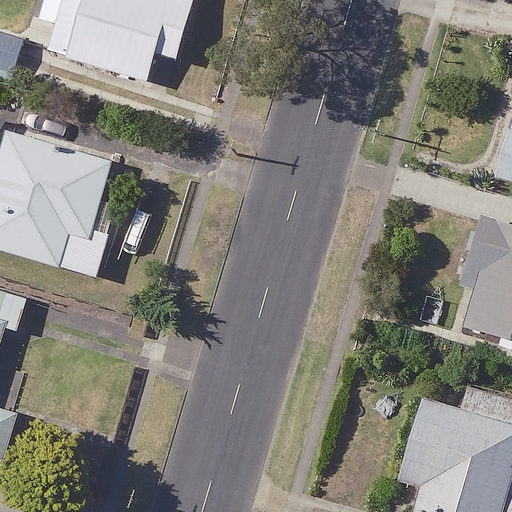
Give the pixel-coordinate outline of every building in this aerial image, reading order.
[(47,0),(42,18),(57,23),(49,50),(149,81),(158,52),(179,59),(197,0),(47,0)] [(25,41),(0,32),(0,80),(11,84),(25,41)] [(511,119),(495,173),(511,178),(511,119)] [(0,247),(96,274),(106,236),(94,233),(114,158),(8,129),(0,157),(0,247)] [(511,227),(482,219),(463,283),(479,288),(468,324),(511,336),(511,227)] [(0,346),(16,294),(0,289),(0,461),(4,463),(19,412),(0,405),(0,346)] [(511,511),(511,400),(468,388),(463,408),(422,397),(401,478),(423,484),(415,511),(511,511)]
